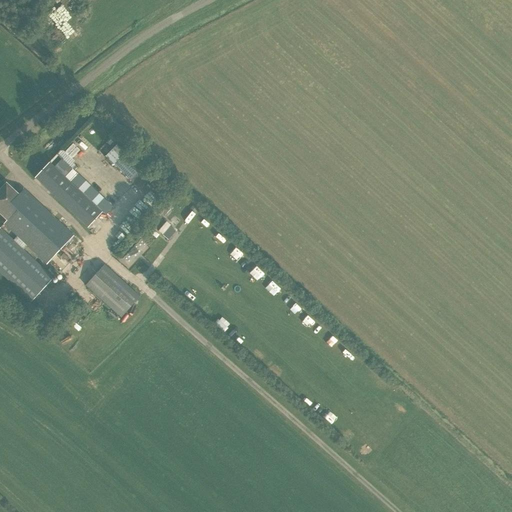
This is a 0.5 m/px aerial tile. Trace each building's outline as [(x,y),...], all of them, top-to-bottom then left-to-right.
[(71,131),(61,142),(95,174),(103,165),(97,159),(100,156),(71,131)] [(151,179),(116,145),(105,157),(139,190),(151,179)] [(51,168),(39,182),(52,194),(58,199),(91,231),(104,217),(70,186),(65,181),(51,168)] [(58,275),(76,256),(72,253),(82,242),(68,228),(66,230),(24,190),(18,196),(6,184),(0,190),(0,214),(7,221),(4,224),(18,237),(13,241),(0,229),(0,228),(0,272),(31,302),(57,275),(58,276),(58,275)] [(58,213),(54,217),(62,225),(67,220),(58,213)] [(207,235),(210,230),(201,224),(198,228),(207,235)] [(113,255),(135,235),(126,226),(104,247),(113,255)] [(163,229),(160,237),(166,240),(170,232),(163,229)] [(120,258),(125,262),(140,246),(135,241),(120,258)] [(85,286),(121,318),(139,297),(104,266),(85,286)] [(194,282),(188,285),(192,292),(198,289),(194,282)]
